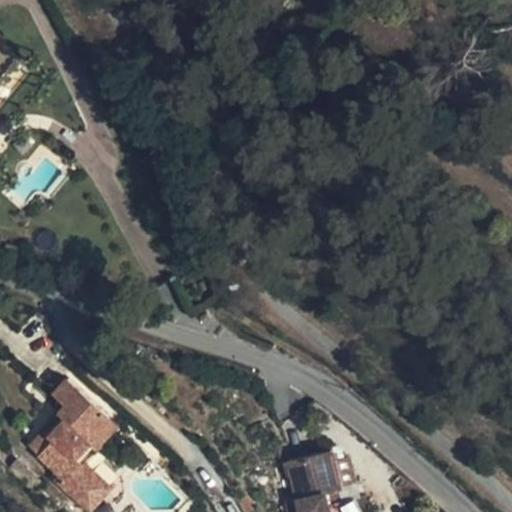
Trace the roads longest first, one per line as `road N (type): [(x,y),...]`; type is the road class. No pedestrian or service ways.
road 1 (residential): [(468,511),(337,398),(277,366),(0,276)]
road 2 (unknown): [(54,290),(90,353),(242,511)]
